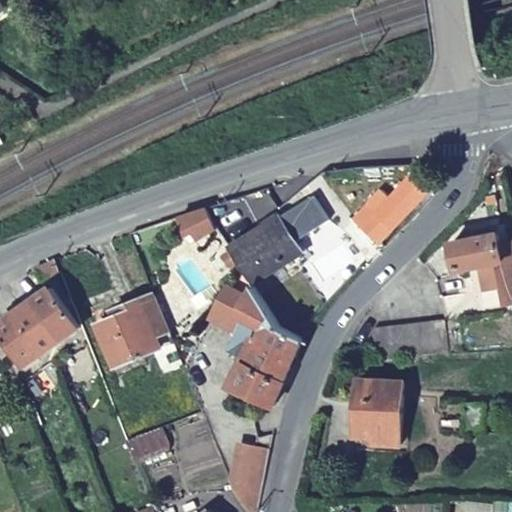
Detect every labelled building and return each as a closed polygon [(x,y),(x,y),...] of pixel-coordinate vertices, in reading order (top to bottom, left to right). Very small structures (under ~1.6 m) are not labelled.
[(379,160),(342,172),(347,185),(383,174),(379,160)] [(379,213),(396,231),(430,195),(413,179),(379,213)] [(251,270),(255,277),(305,251),(300,241),(336,223),(323,197),(235,242),(236,243),(242,254),(251,270)] [(212,201),(186,210),(193,223),(199,220),(204,230),(223,220),(212,201)] [(364,222),(383,244),(396,231),(379,213),(376,210),(364,222)] [(511,304),(511,240),(499,242),(498,235),(453,243),(457,269),(483,266),(487,265),(497,264),(498,271),(500,287),(502,305),(511,304)] [(242,254),(236,243),(226,249),(232,259),(242,254)] [(41,278),(61,269),(55,255),(51,257),(34,265),(41,278)] [(486,289),(500,287),(498,271),(497,264),(487,265),(483,266),(486,289)] [(237,315),(258,284),(255,277),(251,270),(221,314),(259,335),(262,329),(237,315)] [(52,284),(32,298),(61,339),(80,324),(52,284)] [(272,401),(306,337),(281,324),(258,284),(237,315),(262,329),(259,335),(234,382),(272,401)] [(170,326),(155,288),(96,312),(115,360),(158,343),(155,332),(170,326)] [(32,298),(14,311),(43,351),(61,339),(32,298)] [(43,351),(14,311),(0,320),(0,323),(27,362),(43,351)] [(405,356),(449,354),(448,327),(375,330),(376,357),(405,356)] [(400,445),(404,383),(359,380),(356,442),(400,445)] [(462,403),(461,434),(484,434),(484,404),(462,403)] [(162,422),(129,436),(136,454),(169,440),(162,422)] [(256,511),(259,499),(273,435),(255,435),(238,497),(250,511),(256,511)]
